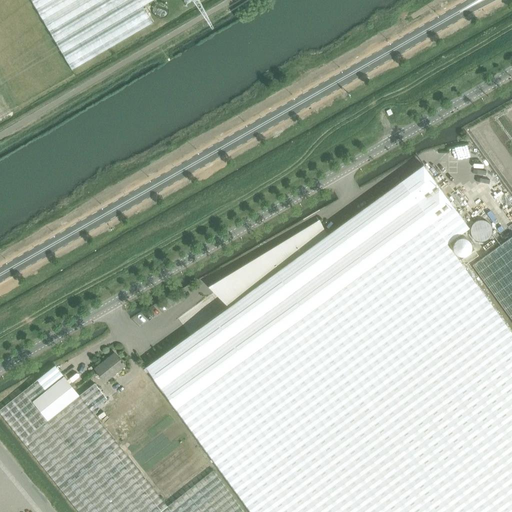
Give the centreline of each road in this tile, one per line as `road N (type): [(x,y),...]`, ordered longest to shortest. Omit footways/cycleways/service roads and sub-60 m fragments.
road 1 (unclassified): [(511,73),(0,368)]
road 2 (primary): [(477,1),(0,276)]
road 3 (unknown): [(106,307),(132,334),(159,327),(339,198),(335,174)]
road 4 (unclassified): [(0,134),(230,0)]
